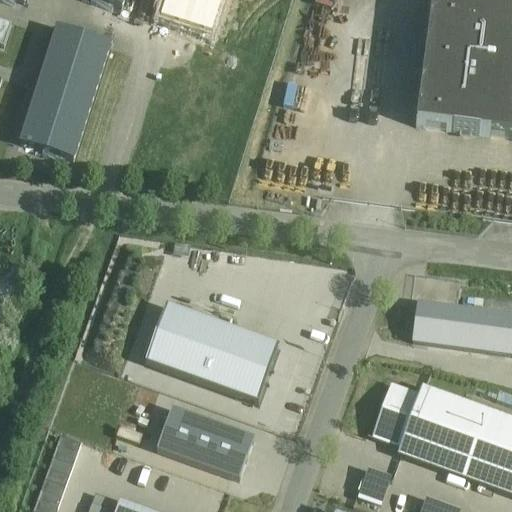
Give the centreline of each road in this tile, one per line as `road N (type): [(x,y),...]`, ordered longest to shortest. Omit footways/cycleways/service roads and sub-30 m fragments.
road 1 (unclassified): [(0,193),(387,243)]
road 2 (unclassified): [(387,243),(293,511)]
road 3 (unclassified): [(387,243),(511,259)]
